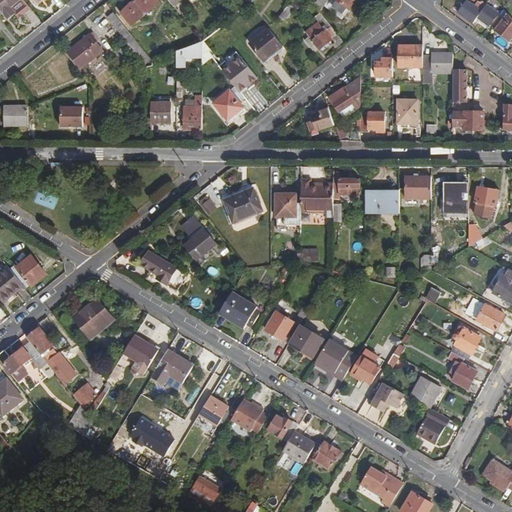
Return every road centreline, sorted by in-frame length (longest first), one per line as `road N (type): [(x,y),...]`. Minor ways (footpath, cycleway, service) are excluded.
road 1 (residential): [(91,267),(447,482)]
road 2 (residential): [(223,154),(511,156)]
road 3 (residential): [(223,154),(416,2)]
road 4 (residential): [(0,153),(223,154)]
road 5 (residential): [(91,267),(223,154)]
road 6 (residential): [(447,482),(511,361)]
